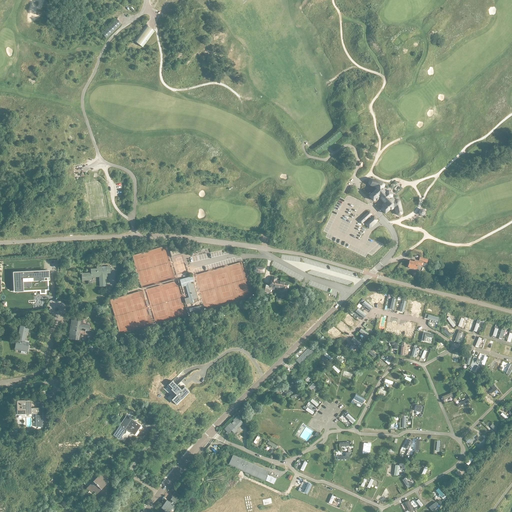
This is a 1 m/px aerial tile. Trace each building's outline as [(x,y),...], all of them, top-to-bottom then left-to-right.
[(117,19),(102,33),(106,38),(121,23),(117,19)] [(142,47),(154,31),(146,25),(134,41),(142,47)] [(332,146),(344,135),(339,129),(338,129),(326,140),(314,148),(311,150),(319,155),(332,146)] [(369,180),(368,182),(369,184),(370,185),(375,187),(377,189),(373,192),(369,196),(373,200),(376,197),(377,199),(379,197),(381,200),(390,192),(388,190),(386,192),(383,188),(384,185),(384,184),(382,182),(371,179),(370,179),(369,180)] [(382,205),(380,207),(381,209),(385,213),(389,209),(391,209),(392,208),(395,208),(396,214),(397,215),(399,215),(400,215),(401,214),(402,212),(399,201),(398,200),(396,199),(395,200),(393,201),(390,198),(392,195),(390,192),(381,200),(384,203),(382,205)] [(369,211),(359,221),(361,223),(362,222),(364,225),(365,224),(369,228),(370,227),(376,222),(376,221),(377,220),(373,216),(371,218),(369,216),(371,214),(369,211)] [(409,260),(408,267),(409,267),(409,268),(412,269),(412,268),(416,269),(417,264),(425,266),(426,264),(414,260),(414,262),(409,260)] [(91,269),(91,273),(81,273),(82,281),(92,280),(92,277),(99,277),(100,286),(106,286),(106,276),(107,276),(107,273),(110,273),(110,266),(97,267),(97,269),(91,269)] [(49,271),(13,272),(14,292),(40,291),(40,294),(46,294),(46,291),(49,291),(49,277),(50,277),(49,271)] [(186,304),(198,301),(194,283),(192,276),(180,279),(182,287),(185,286),(189,298),(185,299),(186,304)] [(271,285),(279,287),(280,282),(275,281),(276,278),(273,278),(272,280),(271,280),(271,285)] [(280,282),(279,287),(283,288),(283,290),(286,291),(286,288),(287,288),(288,283),(280,282)] [(358,307),(354,312),(362,318),(366,314),(358,307)] [(351,315),(348,318),(356,325),(359,322),(351,315)] [(452,327),(455,326),(450,316),(447,317),(452,327)] [(465,328),(472,329),(474,319),(468,318),(465,328)] [(84,320),(74,320),(72,320),(70,333),(69,338),(77,340),(79,329),(85,330),(85,331),(86,331),(89,331),(90,325),(83,324),(83,322),(83,320),(84,320)] [(20,326),(19,331),(17,342),(16,342),(15,349),(21,351),(21,353),(26,354),(27,352),(29,343),(24,342),(25,340),(24,340),(24,336),(26,337),(27,332),(28,332),(29,327),(20,326)] [(332,330),(340,337),(343,334),(335,326),(332,330)] [(450,337),(452,333),(444,327),(442,330),(450,337)] [(364,337),(368,332),(361,328),(358,332),(364,337)] [(426,337),(433,337),(433,333),(423,332),(422,340),(425,340),(426,337)] [(357,347),(361,342),(353,337),(350,341),(357,347)] [(300,364),(315,350),(311,346),(297,360),(300,364)] [(494,371),(500,364),(498,362),(492,369),(494,371)] [(498,368),(490,376),(493,379),(501,372),(498,368)] [(308,372),(303,378),(307,382),(312,376),(308,372)] [(172,381),(168,385),(172,389),(171,390),(177,395),(172,400),(177,405),(189,392),(184,387),(182,390),(172,381)] [(295,387),(284,392),(285,395),(296,391),(295,387)] [(316,406),(318,404),(312,398),(310,400),(316,406)] [(30,400),(16,400),(17,415),(36,414),(36,427),(43,427),(43,408),(31,408),(30,400)] [(309,401),(304,408),(312,414),(317,407),(309,401)] [(348,413),(345,416),(352,423),(356,420),(348,413)] [(120,426),(114,435),(120,439),(126,429),(134,435),(140,425),(130,419),(131,418),(130,418),(126,415),(119,425),(120,426)] [(239,419),(237,417),(233,421),(232,423),(231,422),(224,429),(227,431),(225,433),(227,435),(231,430),(234,433),(237,430),(236,429),(242,423),(243,424),(246,420),(242,417),(239,419)] [(404,446),(408,448),(412,440),(408,438),(404,446)] [(457,448),(459,445),(452,439),(450,441),(457,448)] [(233,455),(228,465),(264,481),(269,471),(233,455)] [(83,482),(89,488),(84,493),(91,500),(95,505),(100,499),(96,495),(107,483),(99,475),(97,477),(92,473),(83,482)] [(268,475),(265,480),(273,484),(276,479),(268,475)] [(438,488),(436,490),(442,496),(444,494),(438,488)] [(171,496),(172,497),(170,500),(169,502),(167,501),(162,508),(168,511),(180,496),(174,492),(171,496)] [(409,499),(405,502),(410,511),(414,510),(409,499)]
